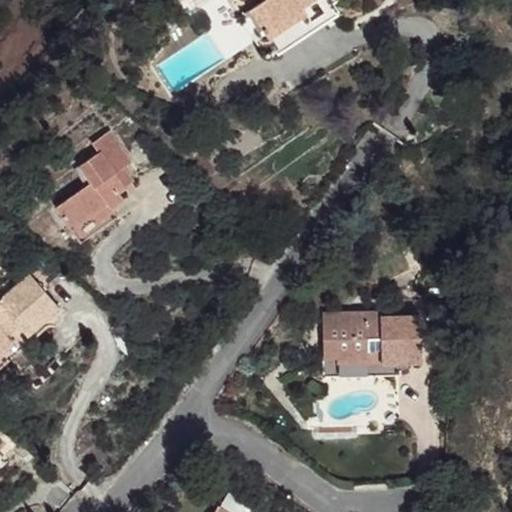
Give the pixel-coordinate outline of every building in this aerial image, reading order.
[(303,24),(290,0),(266,0),(272,9),(257,20),(274,44),(303,24)] [(290,0),(303,24),(317,14),(312,5),(318,0),(290,0)] [(386,5),(386,0),(318,0),(312,5),(317,14),(303,24),(313,46),(331,36),(323,24),(348,8),(386,5)] [(313,46),(303,24),(274,44),(264,51),(280,69),(313,46)] [(146,180),(124,149),(110,159),(115,168),(95,185),(104,201),(72,226),(97,262),(136,234),(128,227),(144,217),(136,209),(142,204),(130,188),(139,183),(146,180)] [(151,201),(139,183),(130,188),(142,204),(151,201)] [(76,323),(46,295),(18,327),(9,319),(0,329),(0,393),(1,394),(38,355),(45,361),(76,323)] [(425,368),(424,320),(386,321),(386,317),(327,316),(328,341),(339,341),(341,358),(386,357),(388,367),(407,368),(425,368)] [(388,367),(386,357),(341,358),(339,341),(328,341),(327,366),(388,367)] [(45,361),(38,355),(1,394),(14,408),(51,366),(45,361)] [(227,492),(219,505),(230,511),(252,511),(254,509),(227,492)]
